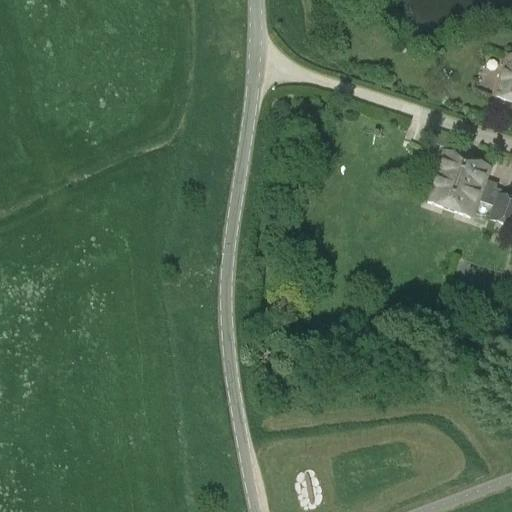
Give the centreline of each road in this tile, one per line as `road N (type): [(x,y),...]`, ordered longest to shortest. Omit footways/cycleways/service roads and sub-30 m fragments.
road 1 (tertiary): [(256,511),(224,290),(252,97),(256,0)]
road 2 (unknown): [(256,56),(283,75),(511,151)]
